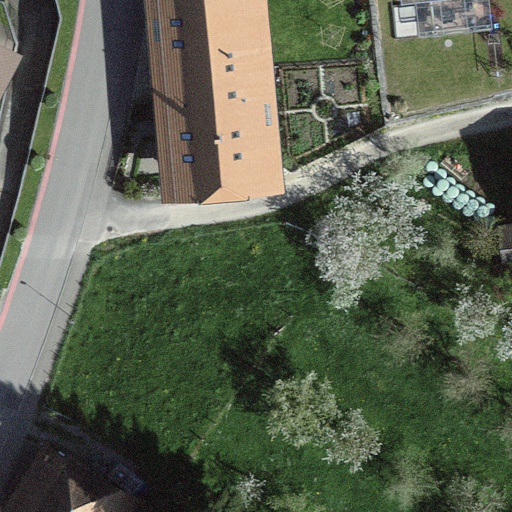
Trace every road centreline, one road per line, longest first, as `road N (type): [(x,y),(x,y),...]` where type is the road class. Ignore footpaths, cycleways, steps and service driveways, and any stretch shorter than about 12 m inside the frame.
road 1 (track): [(63,219),(275,202),(410,136),(511,113)]
road 2 (residential): [(109,0),(63,219),(0,395)]
